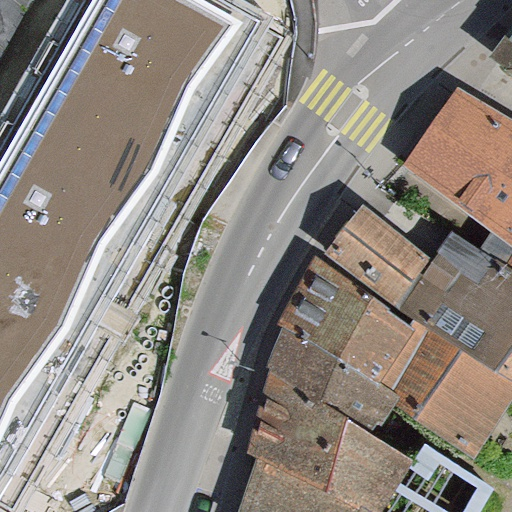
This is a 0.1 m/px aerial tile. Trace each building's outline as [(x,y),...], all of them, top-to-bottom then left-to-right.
[(268,14),(242,0),(68,0),(0,126),(0,504),(1,505),(268,14)] [(511,39),(499,57),(511,66),(511,39)] [(511,125),(460,95),(411,166),(500,231),(484,259),(456,242),(437,270),(365,211),(322,264),(511,385),(511,125)] [(511,385),(322,264),(282,327),(290,333),(389,396),(386,400),(472,455),(511,392),(511,385)] [(273,378),(363,438),(386,400),(389,396),(290,333),(273,378)] [(263,467),(348,511),(504,511),(508,506),(427,463),(419,475),(363,438),(273,378),(253,458),(263,467)] [(250,511),(348,511),(263,467),(250,511)]
